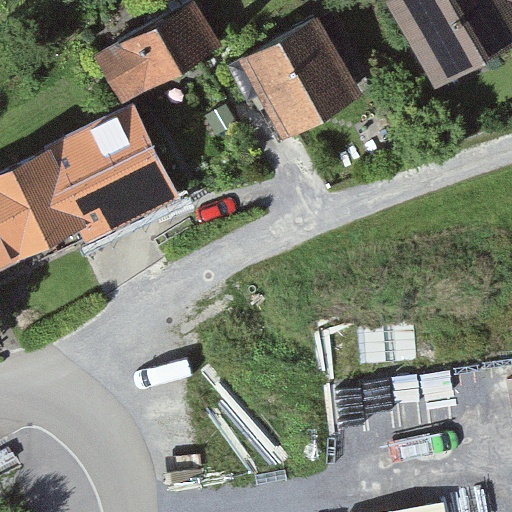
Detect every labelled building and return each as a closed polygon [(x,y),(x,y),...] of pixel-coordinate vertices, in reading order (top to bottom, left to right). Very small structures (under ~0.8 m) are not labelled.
[(511,0),(409,0),(451,75),(511,40),(511,0)] [(206,4),(112,59),(134,98),(182,70),(187,79),(234,52),(206,4)] [(322,20),(239,67),(259,102),(272,95),(292,130),(362,90),(322,20)] [(179,197),(137,112),(0,179),(0,272),(5,283),(179,197)] [(0,486),(0,511),(32,511),(16,480),(16,479),(0,486)]
